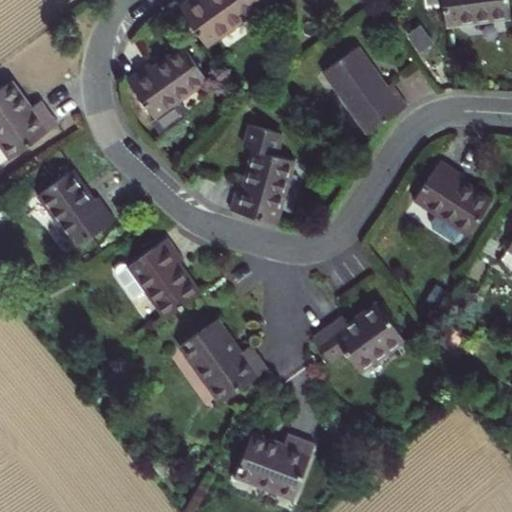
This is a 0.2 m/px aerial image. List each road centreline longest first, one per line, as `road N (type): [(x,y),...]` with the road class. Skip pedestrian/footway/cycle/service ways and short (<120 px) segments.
road 1 (residential): [(131,0),(98,42),(99,123),(127,164),(169,202),(223,231),(288,248),(328,242),(420,123),(446,112),(511,114)]
road 2 (unknown): [(295,379),(314,247)]
